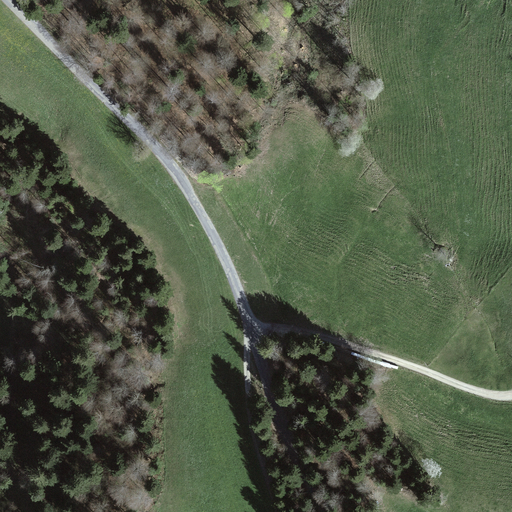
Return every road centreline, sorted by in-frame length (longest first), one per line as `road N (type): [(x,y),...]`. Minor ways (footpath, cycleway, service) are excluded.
road 1 (unclassified): [(10,0),(169,162),(196,203),(325,511)]
road 2 (track): [(251,331),(252,423),(279,511)]
